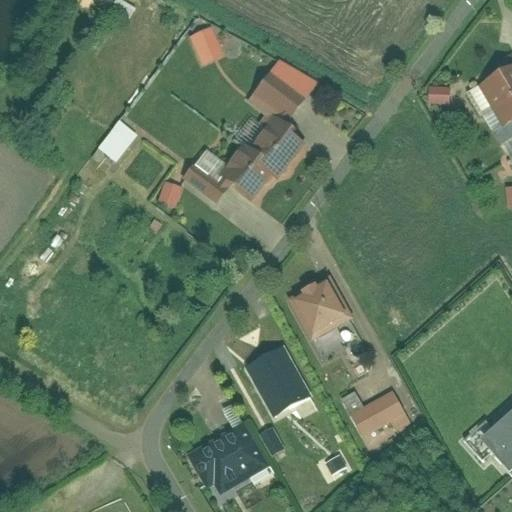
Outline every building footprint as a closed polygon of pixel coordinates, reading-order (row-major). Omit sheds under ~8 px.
[(82,0),(103,11),(109,0),(82,0)] [(207,34),(187,43),(200,73),(220,65),(207,34)] [(298,89),(262,68),(242,101),(278,123),(298,89)] [(511,76),(480,96),(505,137),(511,132),(511,76)] [(426,93),(426,108),(447,108),(447,93),(426,93)] [(272,183),(300,142),(274,124),(257,148),(249,142),(230,169),(202,149),(179,182),(210,203),(222,186),(246,203),(264,178),(272,183)] [(92,153),(110,168),(132,141),(113,126),(92,153)] [(177,194),(162,191),(158,207),(172,214),(177,194)] [(324,286),(285,306),(303,344),(343,325),(324,286)] [(311,401),(282,354),(250,374),(278,421),(311,401)] [(392,395),(349,418),(362,446),(388,431),(395,441),(412,429),(392,395)] [(511,418),(481,448),(511,479),(511,418)] [(242,425),(184,461),(213,508),(271,473),(242,425)] [(71,466),(37,487),(52,510),(85,490),(71,466)]
